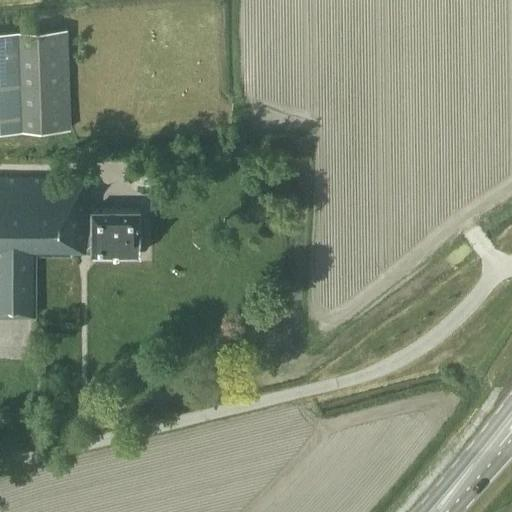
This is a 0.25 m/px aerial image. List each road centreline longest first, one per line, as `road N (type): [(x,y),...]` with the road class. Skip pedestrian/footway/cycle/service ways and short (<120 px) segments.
road 1 (unclassified): [(0,466),(374,372),(433,338),(511,267)]
road 2 (primary): [(511,401),(420,511)]
